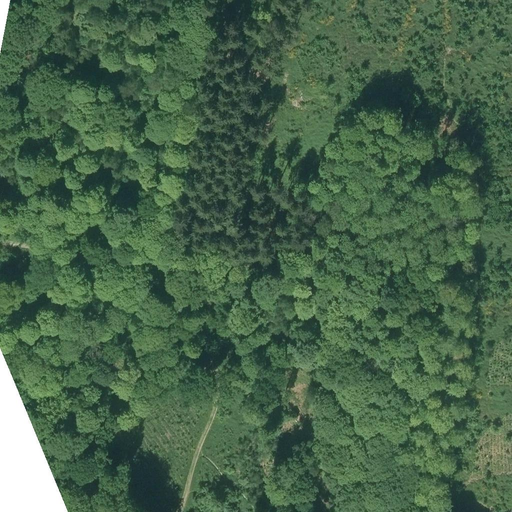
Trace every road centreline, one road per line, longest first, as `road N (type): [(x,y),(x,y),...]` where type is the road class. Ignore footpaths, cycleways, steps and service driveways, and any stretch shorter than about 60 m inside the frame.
road 1 (track): [(0,239),(198,244),(283,279),(364,375),(406,473),(447,511)]
road 2 (track): [(197,451),(213,417),(216,369),(154,243)]
